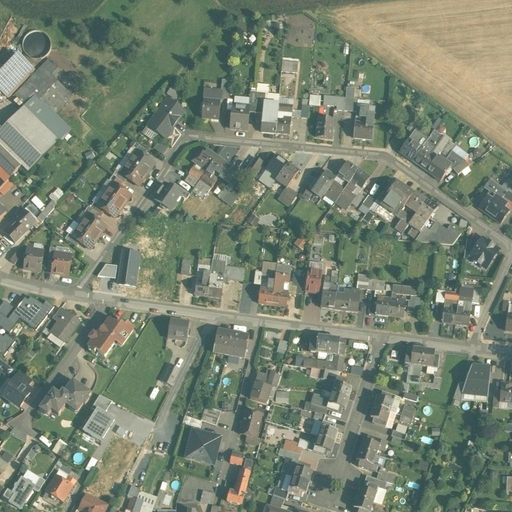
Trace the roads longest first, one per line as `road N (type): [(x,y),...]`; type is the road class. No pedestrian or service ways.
road 1 (residential): [(511,248),(385,155),(187,135),(77,294)]
road 2 (residential): [(103,297),(380,337)]
road 3 (residential): [(103,297),(21,424),(57,449)]
road 4 (residential): [(380,337),(332,493)]
